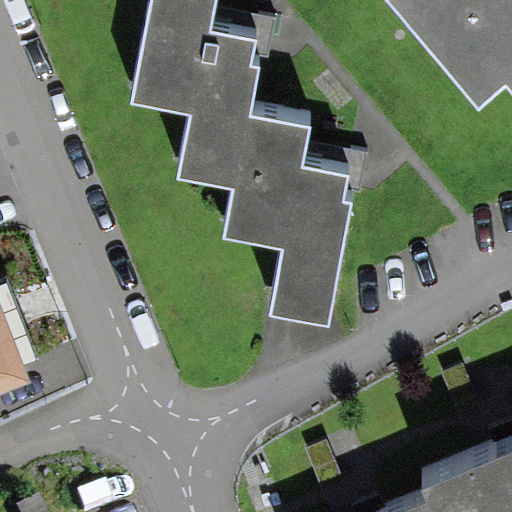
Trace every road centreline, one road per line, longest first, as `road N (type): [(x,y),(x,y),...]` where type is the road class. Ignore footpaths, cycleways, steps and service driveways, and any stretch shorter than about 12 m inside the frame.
road 1 (residential): [(144,402),(0,38)]
road 2 (residential): [(172,445),(511,264)]
road 3 (residential): [(0,453),(144,402)]
